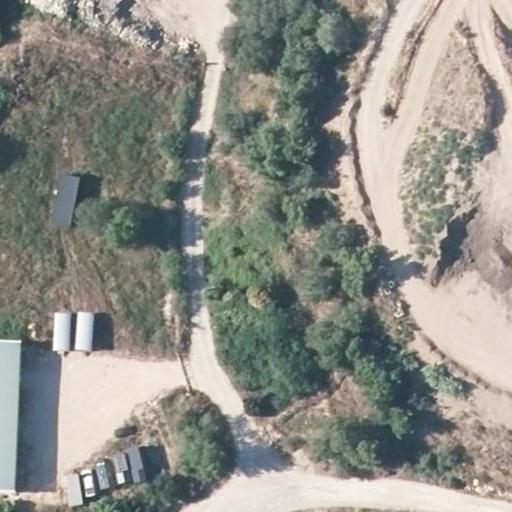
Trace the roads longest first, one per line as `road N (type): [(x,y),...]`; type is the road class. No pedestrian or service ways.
road 1 (track): [(483,511),(279,482),(211,375),(199,325),(195,203),(222,0)]
road 2 (track): [(211,375),(104,361),(54,372),(44,392),(40,458)]
